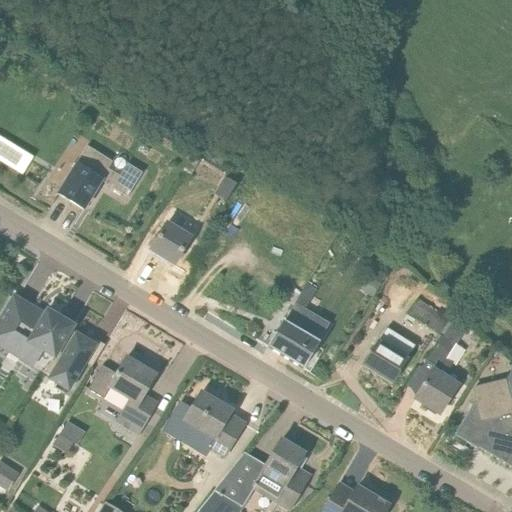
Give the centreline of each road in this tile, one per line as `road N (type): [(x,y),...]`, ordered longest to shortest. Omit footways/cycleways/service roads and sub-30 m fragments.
road 1 (unclassified): [(492,511),(0,214)]
road 2 (track): [(511,347),(459,302),(434,268),(382,100),(333,0)]
